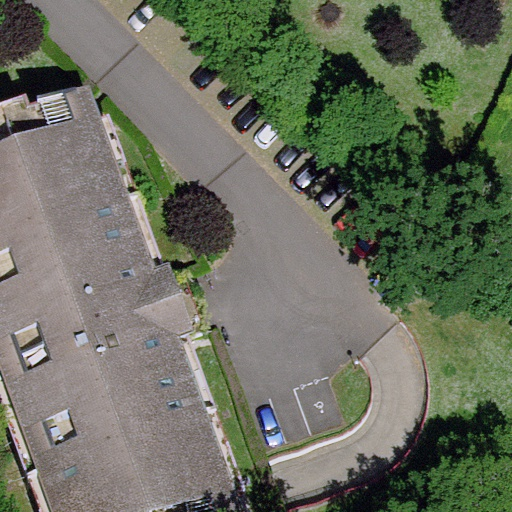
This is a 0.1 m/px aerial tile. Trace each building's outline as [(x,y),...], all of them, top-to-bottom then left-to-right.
[(245,511),(236,487),(246,483),(224,424),(214,427),(196,380),(207,376),(196,344),(209,340),(188,285),(174,291),(164,263),(153,266),(135,217),(145,212),(122,153),(111,157),(93,107),(67,118),(49,125),(52,134),(1,153),(0,151),(0,293),(10,320),(2,323),(23,380),(44,435),(52,432),(71,481),(62,485),(72,511),(245,511)] [(52,134),(49,125),(45,114),(0,131),(0,151),(1,153),(52,134)] [(174,291),(188,285),(159,207),(145,212),(135,217),(153,266),(164,263),(174,291)] [(188,285),(209,340),(231,332),(211,278),(209,278),(188,285)] [(0,362),(9,387),(23,380),(2,323),(10,320),(0,293),(0,362)] [(214,427),(224,424),(238,419),(209,340),(196,344),(207,376),(196,380),(214,427)] [(44,435),(23,380),(9,387),(48,490),(62,485),(71,481),(52,432),(44,435)]
